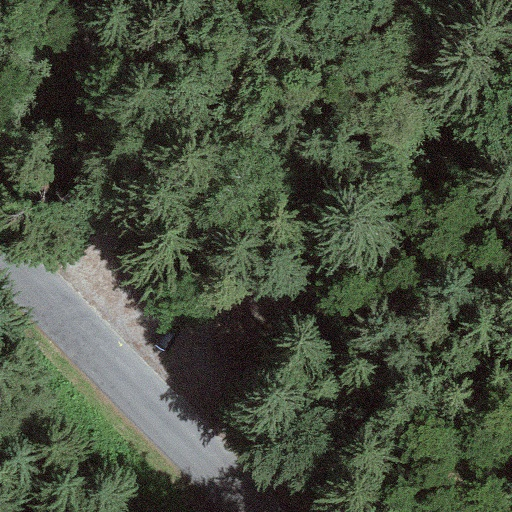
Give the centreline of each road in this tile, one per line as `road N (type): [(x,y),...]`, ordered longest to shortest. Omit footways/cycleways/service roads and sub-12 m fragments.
road 1 (unclassified): [(259,511),(0,238)]
road 2 (track): [(121,369),(72,0)]
